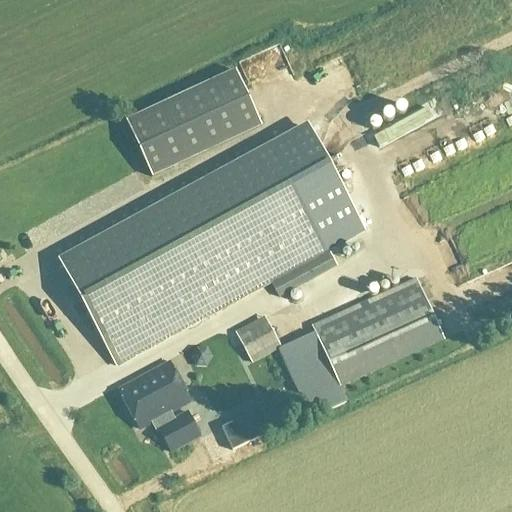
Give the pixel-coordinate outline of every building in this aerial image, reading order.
[(235,71),(126,121),(153,178),(262,128),(235,71)] [(336,267),(295,191),(272,149),(60,263),(116,366),(270,283),(278,298),(336,267)] [(416,280),(311,326),(339,389),(444,342),(416,280)] [(252,365),(282,349),(264,317),(235,334),(252,365)] [(321,394),(299,344),(280,353),(302,403),(321,394)] [(191,357),(196,367),(206,367),(212,358),(207,349),(196,348),(191,357)] [(189,402),(168,363),(117,390),(138,429),(153,422),(170,452),(199,437),(186,413),(174,419),(170,412),(189,402)] [(266,407),(222,428),(232,451),(277,430),(266,407)]
